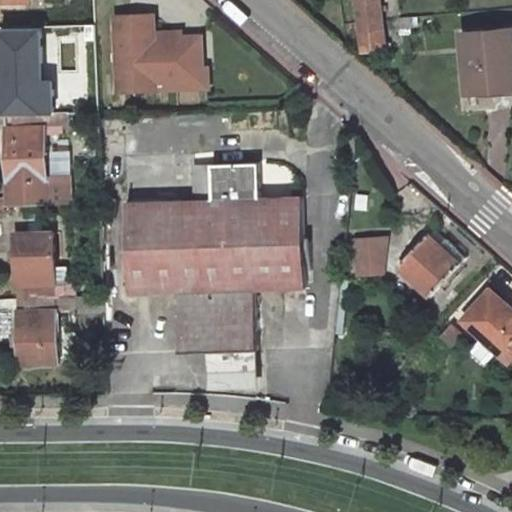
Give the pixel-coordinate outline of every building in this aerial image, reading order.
[(0,0),(0,10),(27,9),(26,0),(0,0)] [(382,22),(379,0),(357,0),(360,25),(382,22)] [(203,66),(202,34),(182,35),(173,36),(173,31),(155,31),(155,13),(116,15),(118,89),(196,86),(196,66),(203,66)] [(385,50),(382,22),(360,25),(362,52),(385,50)] [(511,30),(462,35),(468,94),(511,90),(511,30)] [(8,38),(10,109),(17,109),(18,122),(48,122),(62,121),(61,109),(57,109),(56,92),(47,92),(45,37),(8,38)] [(208,66),(203,66),(196,66),(196,86),(209,86),(208,66)] [(11,135),(12,175),(13,214),(50,213),(48,135),(72,134),(71,121),(62,121),(48,122),(18,122),(18,135),(11,135)] [(166,207),(169,297),(185,296),(188,355),(216,354),(266,350),(264,292),(312,289),(309,200),(266,202),(264,168),(217,170),(219,204),(166,207)] [(133,208),(136,298),(169,297),(166,207),(133,208)] [(64,276),(63,238),(25,239),(26,291),(37,291),(38,306),(84,305),(83,291),(80,291),(64,292),(64,276)] [(417,266),(444,291),(451,283),(456,287),(473,268),(460,256),(467,249),(459,242),(453,249),(442,239),(424,258),(417,266)] [(387,242),(388,274),(402,274),(400,240),(387,242)] [(80,291),(79,276),(64,276),(64,292),(80,291)] [(511,309),(511,294),(496,280),(474,304),(484,312),(497,297),(511,309)] [(511,361),(511,309),(497,297),(484,312),(472,327),(511,361)] [(29,321),(31,370),(31,371),(68,368),(66,316),(83,315),(83,321),(113,320),(112,304),(84,305),(38,306),(38,321),(29,321)] [(442,334),(457,345),(466,335),(452,324),(442,334)] [(268,392),(266,350),(216,354),(217,393),(268,392)]
